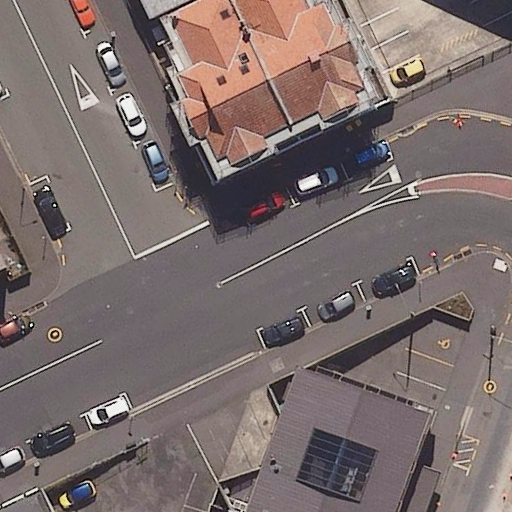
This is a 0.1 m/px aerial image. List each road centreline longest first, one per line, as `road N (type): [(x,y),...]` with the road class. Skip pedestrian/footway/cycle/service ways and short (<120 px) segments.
road 1 (tertiary): [(511,187),(432,184),(159,309)]
road 2 (residential): [(159,309),(14,0)]
road 3 (tertiary): [(159,309),(0,383)]
